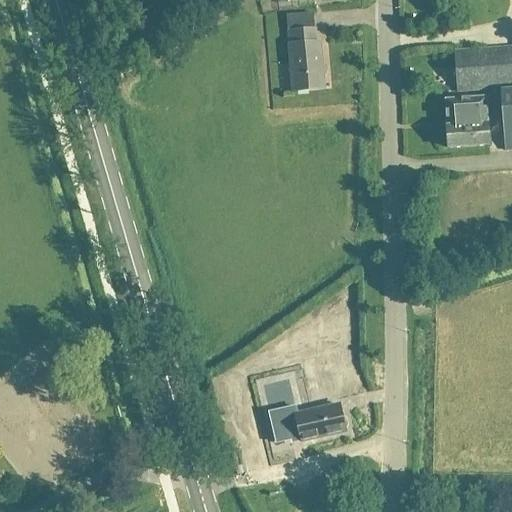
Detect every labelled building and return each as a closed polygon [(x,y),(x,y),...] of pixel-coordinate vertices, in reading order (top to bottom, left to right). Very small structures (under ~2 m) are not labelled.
[(320,42),(311,42),(310,29),(287,31),(288,44),(288,45),(292,92),(324,89),(320,42)] [(457,92),(501,88),(505,151),(511,150),(511,47),(454,51),(457,92)] [(448,148),(488,146),(485,98),(445,100),(448,148)] [(264,363),(269,375),(290,367),(285,355),(264,363)] [(250,402),(254,413),(277,405),(272,394),(250,402)] [(339,405),(295,415),(272,421),(278,448),(301,441),(344,432),(339,405)]
